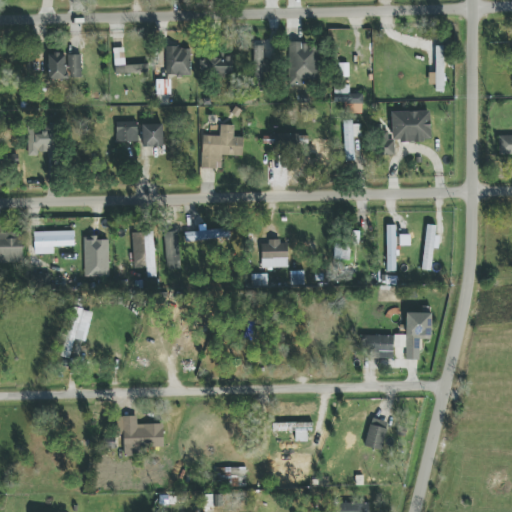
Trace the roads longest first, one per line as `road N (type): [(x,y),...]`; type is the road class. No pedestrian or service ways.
road 1 (residential): [(415,511),(471,261),(472,0)]
road 2 (residential): [(0,203),(511,190)]
road 3 (residential): [(0,20),(511,7)]
road 4 (residential): [(0,393),(445,387)]
